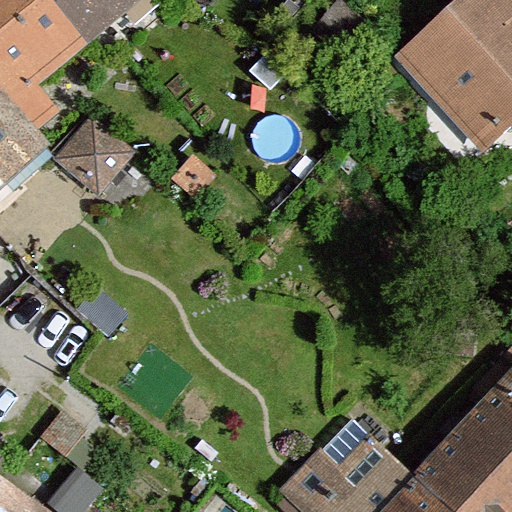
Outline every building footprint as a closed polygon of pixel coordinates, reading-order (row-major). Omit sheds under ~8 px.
[(0,0),(0,187),(48,141),(35,127),(58,107),(36,84),(136,0),(0,0)] [(511,0),(472,0),(410,56),(490,145),(511,125),(511,0)] [(139,154),(99,120),(65,160),(104,195),(139,154)] [(347,423),(281,492),(301,511),(511,511),(511,371),(408,481),(347,423)] [(42,511),(1,478),(0,479),(0,511),(42,511)]
